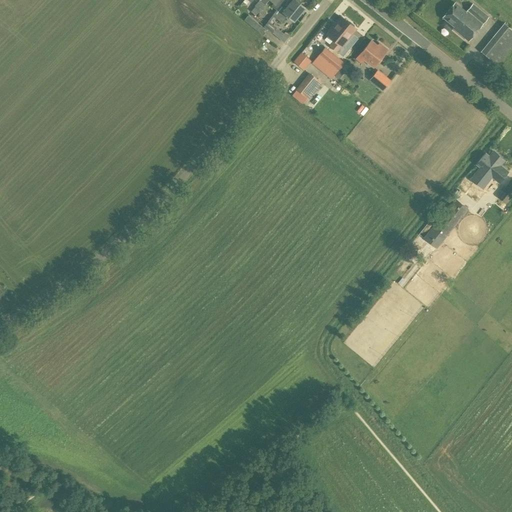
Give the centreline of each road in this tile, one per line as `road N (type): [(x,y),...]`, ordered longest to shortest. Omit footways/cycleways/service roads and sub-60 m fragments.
road 1 (unclassified): [(0,324),(121,238),(185,174),(328,0)]
road 2 (tertiary): [(511,114),(367,0)]
